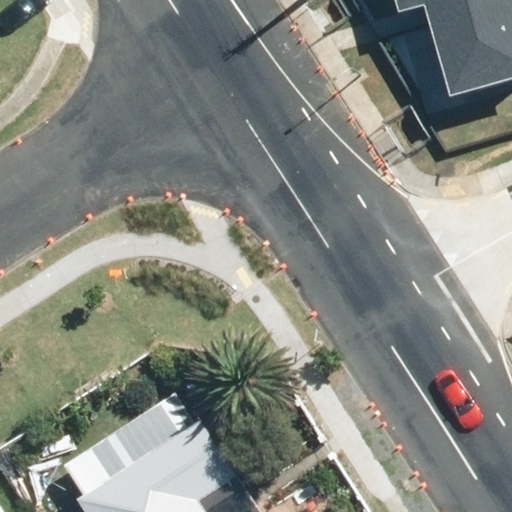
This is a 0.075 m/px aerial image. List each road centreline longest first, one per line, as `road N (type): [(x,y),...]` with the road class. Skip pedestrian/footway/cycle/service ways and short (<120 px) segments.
road 1 (tertiary): [(373,309),(222,70)]
road 2 (residential): [(0,213),(222,70)]
road 3 (tertiary): [(500,511),(373,309)]
road 4 (residential): [(373,309),(511,214)]
